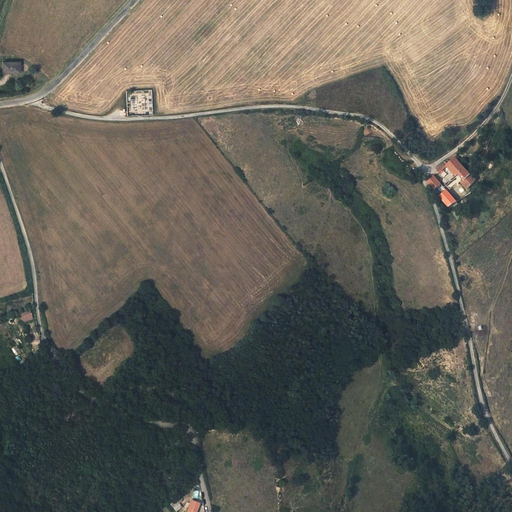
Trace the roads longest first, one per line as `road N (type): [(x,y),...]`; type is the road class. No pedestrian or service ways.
road 1 (unclassified): [(34,99),(111,120),(281,106),(380,125),(423,169),(484,405),(511,463)]
road 2 (unclassified): [(209,511),(194,434),(98,403),(54,360),(0,161)]
road 3 (tertiary): [(34,99),(135,0)]
road 4 (track): [(511,75),(484,125),(423,169)]
road 5 (track): [(493,428),(466,435),(386,382)]
